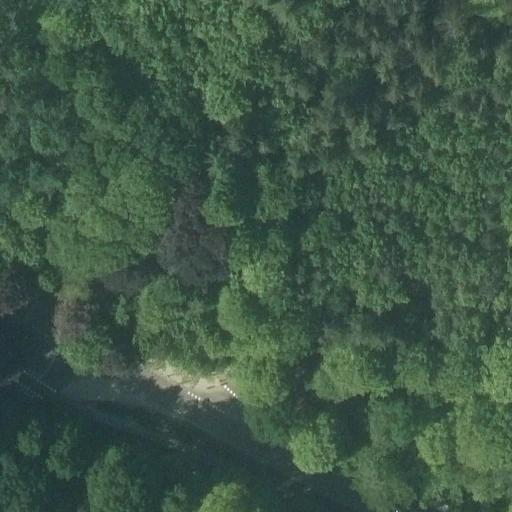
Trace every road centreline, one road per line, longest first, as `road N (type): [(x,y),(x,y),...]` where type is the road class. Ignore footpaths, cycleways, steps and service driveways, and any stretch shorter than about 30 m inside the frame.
road 1 (tertiary): [(213,419),(237,392),(269,383),(511,369)]
road 2 (secondary): [(389,511),(213,419)]
road 3 (secondary): [(213,419),(83,351)]
